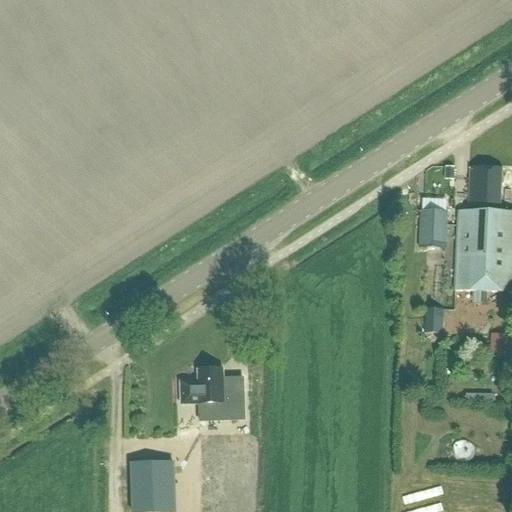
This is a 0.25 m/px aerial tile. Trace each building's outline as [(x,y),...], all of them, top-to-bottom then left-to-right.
[(502,171),(470,170),(467,214),(459,213),(455,293),(473,294),(473,304),(486,304),(487,295),(511,295),(511,215),(500,215),(502,171)] [(448,215),(421,214),(420,249),(446,250),(448,215)] [(443,313),(426,312),(425,336),(443,337),(443,313)] [(223,381),(223,372),(198,372),(198,383),(180,384),(181,407),(196,407),(197,425),(243,423),(242,380),(223,381)] [(172,511),(171,464),(131,466),(132,511),(172,511)] [(205,504),(204,511),(231,511),(231,503),(205,504)]
